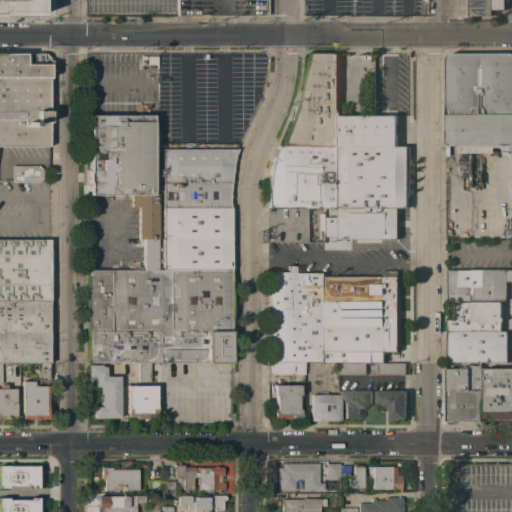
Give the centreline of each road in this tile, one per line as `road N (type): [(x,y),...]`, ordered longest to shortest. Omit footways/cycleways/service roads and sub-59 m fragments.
road 1 (residential): [(250,511),(254,180),(287,69),(289,0)]
road 2 (residential): [(511,34),(0,35)]
road 3 (residential): [(433,511),(423,34)]
road 4 (residential): [(72,443),(67,0)]
road 5 (tertiary): [(511,443),(72,443)]
